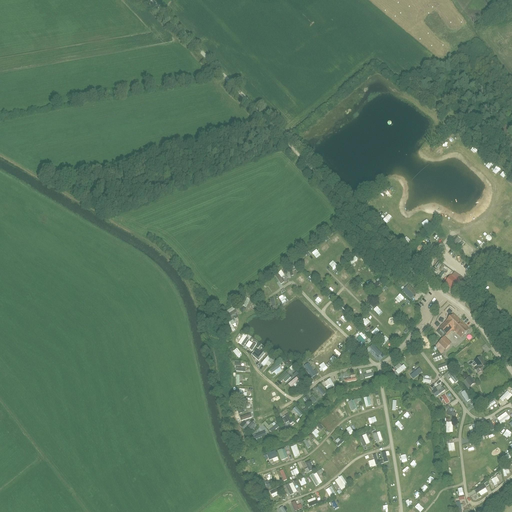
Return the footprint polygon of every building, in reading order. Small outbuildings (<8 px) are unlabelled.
[(353,267),(351,265),(357,259),(355,257),(346,265),(351,270),(353,267)] [(330,266),(334,270),(338,265),(334,261),(330,266)] [(284,282),(282,280),(286,277),(280,270),(277,273),(278,274),(275,277),(281,284),(284,282)] [(452,276),(446,285),(456,292),(462,283),(452,276)] [(377,281),(372,286),(375,289),(383,281),(380,278),(377,281)] [(408,284),(402,290),(410,298),(416,293),(408,284)] [(260,299),(264,296),(260,290),(256,292),(260,299)] [(400,293),(394,298),(399,303),(404,297),(400,293)] [(224,312),(228,317),(237,311),(233,306),(224,312)] [(437,332),(443,339),(444,337),(446,335),(447,335),(452,330),(461,338),(469,330),(468,328),(461,321),(453,314),(445,322),(445,323),(440,328),(440,329),(438,332),(437,332)] [(360,323),(364,327),(370,322),(366,318),(360,323)] [(227,323),(232,332),(235,330),(232,325),(235,323),(232,320),(227,323)] [(377,327),(372,332),(375,336),(380,331),(377,327)] [(361,341),(363,343),(367,338),(361,333),(355,339),(359,343),(361,341)] [(244,334),(237,342),(243,347),(249,338),(244,334)] [(380,340),(384,344),(389,339),(385,335),(380,340)] [(443,339),(438,343),(445,350),(450,346),(443,339)] [(249,341),(245,346),(251,351),(257,344),(253,341),(252,343),(249,341)] [(237,348),(232,351),(237,358),(242,354),(237,348)] [(257,348),(251,354),(263,366),(265,364),(268,367),(272,362),(269,359),(270,358),(267,355),(261,361),(259,359),(263,355),(257,348)] [(435,362),(442,359),(439,353),(432,356),(435,362)] [(481,357),(475,362),(472,364),(474,367),(477,365),(478,367),(475,369),(478,373),(481,371),(482,374),(490,368),(486,363),(485,364),(484,363),(485,362),(481,357)] [(309,363),(304,365),(310,378),(318,374),(316,369),(312,371),(309,363)] [(440,372),(447,369),(445,363),(437,366),(440,372)] [(277,364),(268,370),(271,374),(273,372),(275,374),(282,370),(277,364)] [(398,375),(406,368),(403,364),(395,371),(398,375)] [(409,375),(419,369),(417,366),(407,373),(409,375)] [(420,369),(410,377),(413,380),(423,372),(420,369)] [(280,382),(282,380),(285,382),(290,377),(285,372),(278,379),(280,382)] [(453,385),(457,381),(451,372),(448,374),(450,378),(449,379),(453,385)] [(351,378),(344,379),(344,383),(356,381),(355,374),(350,375),(351,378)] [(463,382),(468,389),(475,383),(470,376),(463,382)] [(296,377),(287,384),(290,387),(293,385),(295,387),(300,383),(296,377)] [(326,389),(334,386),(330,378),(327,380),(329,385),(325,386),(326,389)] [(431,391),(436,397),(444,390),(439,384),(431,391)] [(315,389),(322,396),(326,393),(318,385),(315,389)] [(464,391),(459,393),(465,406),(470,404),(464,391)] [(499,398),(502,401),(505,398),(507,400),(511,395),(507,391),(499,398)] [(441,398),(447,406),(450,403),(445,395),(441,398)] [(306,396),(303,398),(309,407),(312,405),(306,396)] [(350,411),(356,409),(354,400),(348,401),(350,411)] [(484,406),(486,409),(495,403),(493,400),(484,406)] [(294,416),(296,414),(299,417),(302,414),(295,406),(290,411),(294,416)] [(339,407),(334,411),(339,418),(344,415),(339,407)] [(446,414),(455,417),(456,413),(452,412),(453,409),(448,407),(446,414)] [(332,412),(325,418),(328,421),(334,414),(332,412)] [(498,427),(510,418),(505,412),(496,418),(499,421),(496,423),(498,427)] [(241,421),(251,417),(250,413),(239,417),(241,421)] [(285,418),(281,422),(286,426),(291,419),(289,417),(287,419),(285,418)] [(328,430),(332,426),(325,418),(320,422),(328,430)] [(488,426),(486,427),(488,432),(495,429),(490,420),(486,422),(488,426)] [(249,421),(246,424),(244,421),(239,425),(244,430),(251,423),(249,421)] [(275,424),(273,426),(271,423),(268,425),(264,421),(262,423),(271,433),(278,427),(275,424)] [(244,430),(246,433),(254,425),(252,422),(244,430)] [(471,437),(479,434),(475,424),(468,427),(471,437)] [(315,438),(320,435),(316,429),(312,432),(315,438)] [(254,440),(266,435),(264,431),(252,436),(254,440)] [(379,431),(372,433),(375,442),(382,440),(379,431)] [(358,438),(363,448),(366,446),(362,436),(358,438)] [(350,449),(354,447),(351,443),(344,448),(350,456),(354,454),(350,449)] [(296,445),(290,447),(294,457),(300,455),(296,445)] [(284,448),(277,451),(281,460),(288,458),(284,448)] [(269,460),(272,459),(273,462),(278,460),(275,450),(266,454),(269,460)] [(322,455),(317,459),(321,464),(325,460),(322,455)] [(341,455),(335,459),(340,466),(346,462),(341,455)] [(310,462),(305,464),(309,473),(314,472),(310,462)] [(353,467),(350,469),(356,478),(359,475),(353,467)] [(283,471),(279,473),(283,482),(288,481),(283,471)] [(313,475),(309,477),(316,488),(319,485),(313,475)] [(266,485),(267,488),(274,485),(270,476),(266,478),(269,484),(266,485)] [(342,476),(338,479),(345,488),(348,486),(342,476)] [(476,494),(478,492),(481,496),(488,492),(483,484),(474,490),(476,494)] [(269,491),(272,497),(282,493),(280,486),(269,491)] [(289,486),(285,488),(289,497),(294,495),(289,486)] [(307,501),(309,507),(318,503),(315,497),(307,501)] [(456,503),(458,511),(464,509),(463,503),(459,504),(459,502),(456,503)]
